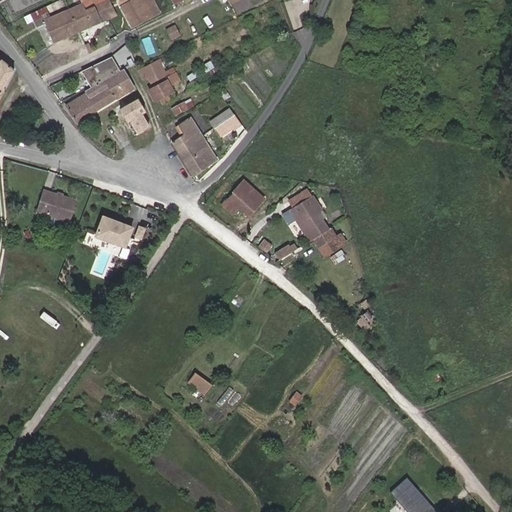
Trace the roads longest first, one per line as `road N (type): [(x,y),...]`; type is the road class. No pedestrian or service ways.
road 1 (residential): [(195,204),(347,330),(507,511)]
road 2 (track): [(195,204),(0,466)]
road 3 (residential): [(328,0),(279,94),(195,204)]
road 4 (residential): [(0,42),(107,172)]
